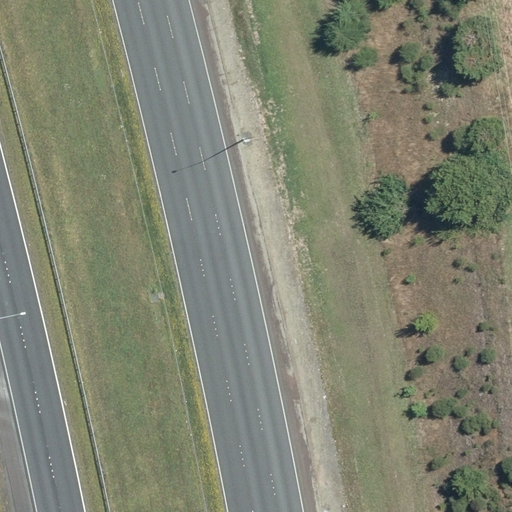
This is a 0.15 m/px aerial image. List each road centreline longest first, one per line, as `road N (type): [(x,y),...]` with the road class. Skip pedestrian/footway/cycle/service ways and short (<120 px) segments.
road 1 (motorway): [(136,0),(200,239),(252,511)]
road 2 (motorway): [(55,511),(0,278)]
